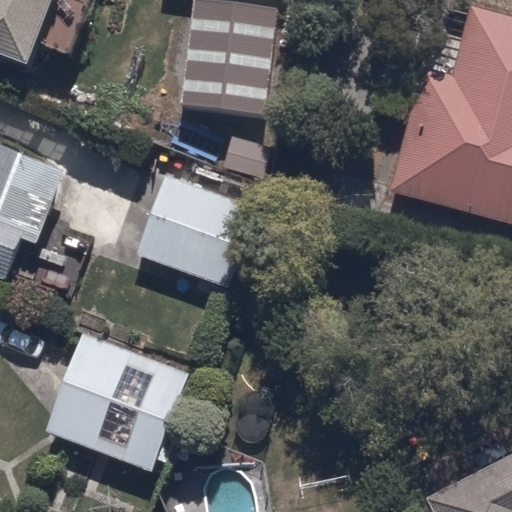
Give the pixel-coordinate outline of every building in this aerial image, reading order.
[(0,0),(0,58),(16,64),(20,55),(41,62),(49,41),(78,52),(98,0),(0,0)] [(425,61),(391,190),(511,222),(511,12),(476,3),(458,70),(425,61)] [(0,273),(10,278),(26,237),(43,243),(72,165),(0,137),(0,273)] [(171,175),(140,253),(231,288),(261,210),(171,175)] [(89,331),(50,430),(154,470),(192,371),(89,331)] [(511,511),(511,480),(448,511),(511,511)]
